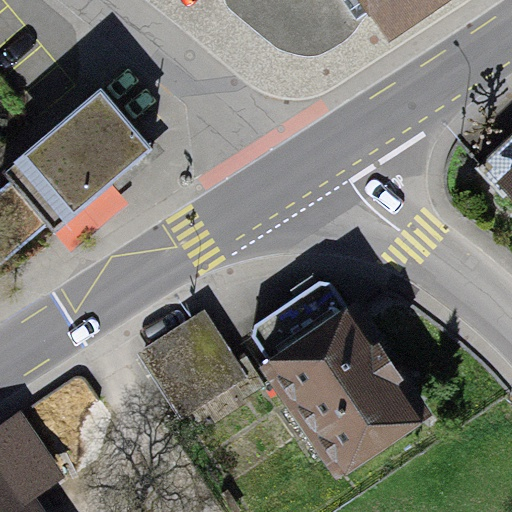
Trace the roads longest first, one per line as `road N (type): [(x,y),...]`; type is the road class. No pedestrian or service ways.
road 1 (residential): [(306,168),(208,241),(0,372)]
road 2 (residential): [(306,168),(101,0)]
road 3 (residential): [(511,318),(306,168)]
road 4 (residential): [(511,31),(306,168)]
